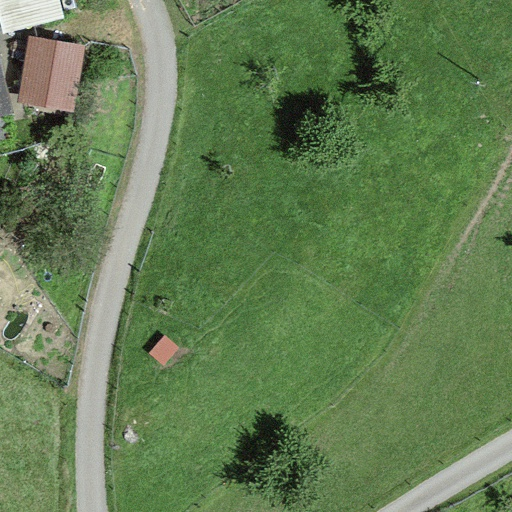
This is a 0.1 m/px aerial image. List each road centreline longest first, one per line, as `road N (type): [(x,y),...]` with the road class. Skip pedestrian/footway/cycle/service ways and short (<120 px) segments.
road 1 (residential): [(145,0),(158,93),(92,367),(92,511)]
road 2 (residential): [(404,511),(511,445)]
